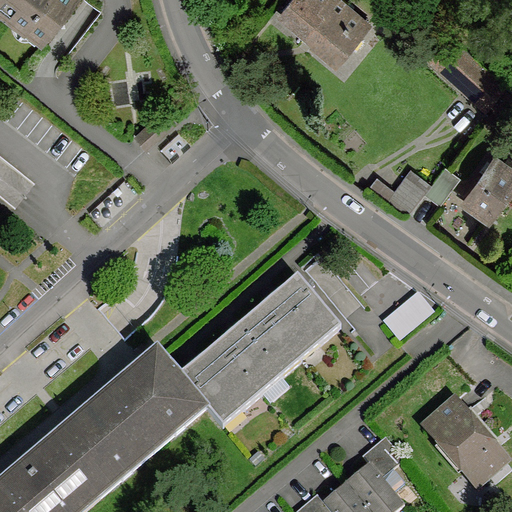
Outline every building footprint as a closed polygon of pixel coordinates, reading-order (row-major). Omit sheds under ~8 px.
[(0,0),(0,2),(49,41),(81,0),(0,0)] [(380,21),(352,0),(293,0),(279,19),(343,68),(380,21)] [(450,35),(428,59),(486,112),(509,88),(450,35)] [(511,210),(511,165),(499,158),(466,214),(499,233),(511,210)] [(396,193),(415,208),(435,183),(416,168),(396,193)] [(346,317),(364,302),(324,257),(307,272),(346,317)] [(304,277),(188,375),(216,408),(232,427),(348,329),(304,277)] [(405,339),(441,310),(425,290),(389,319),(405,339)] [(164,348),(0,487),(0,511),(92,511),(216,408),(188,375),(164,348)] [(511,454),(463,396),(427,426),(485,493),(511,470),(511,454)] [(405,511),(411,507),(386,479),(409,460),(390,438),(370,455),(378,463),(330,504),(323,496),(304,511),(405,511)]
